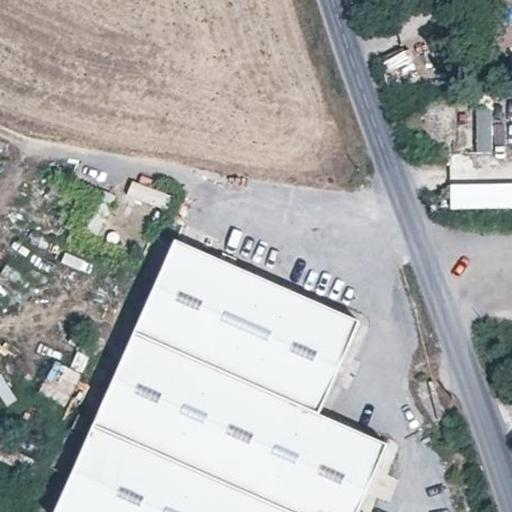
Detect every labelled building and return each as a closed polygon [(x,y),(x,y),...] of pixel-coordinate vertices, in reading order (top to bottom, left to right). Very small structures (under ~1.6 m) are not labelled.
[(382,56),(388,87),(415,82),(409,51),(382,56)] [(474,151),(491,151),(491,105),(475,105),(474,151)] [(129,180),(125,195),(165,206),(169,191),(129,180)] [(448,204),(477,203),(476,192),(448,193),(448,204)] [(509,204),(509,192),(482,192),(482,203),(509,204)] [(56,511),(360,511),(389,447),(321,416),(362,324),(179,241),(56,511)] [(66,406),(82,373),(54,359),(37,392),(66,406)] [(0,372),(0,394),(7,405),(18,398),(0,372)]
